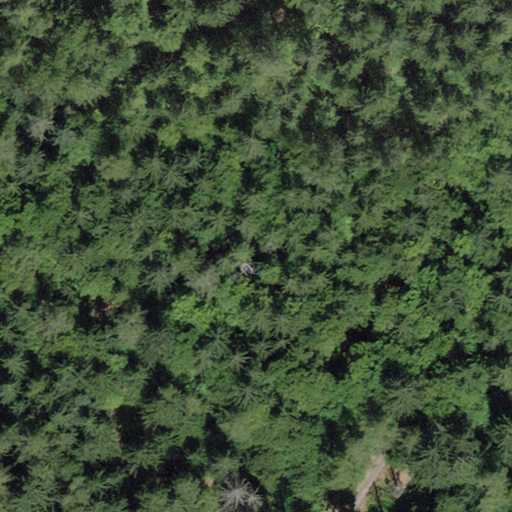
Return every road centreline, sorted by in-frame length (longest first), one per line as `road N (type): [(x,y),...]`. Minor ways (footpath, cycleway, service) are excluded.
road 1 (track): [(0,174),(345,0)]
road 2 (track): [(364,511),(511,286)]
